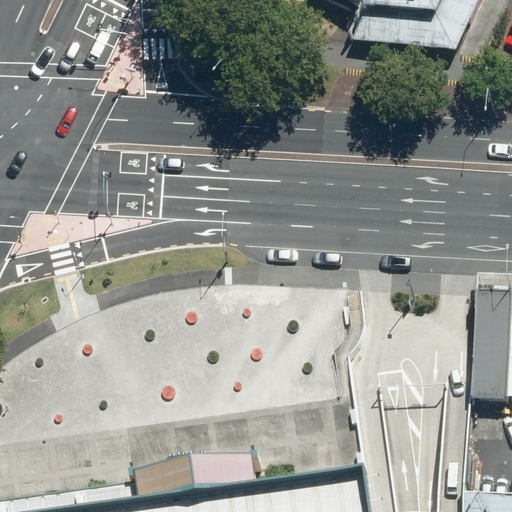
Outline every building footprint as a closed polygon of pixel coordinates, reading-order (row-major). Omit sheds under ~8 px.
[(475,0),(369,0),(461,31),(475,0)] [(511,276),(481,275),(481,292),(511,293),(511,276)] [(511,293),(481,292),(481,401),(511,402),(511,293)] [(392,511),(386,475),(374,477),(302,486),(274,489),(269,467),(268,458),(152,476),(153,482),(158,506),(116,511),(392,511)] [(0,511),(116,511),(158,506),(153,482),(0,505),(0,511)]
